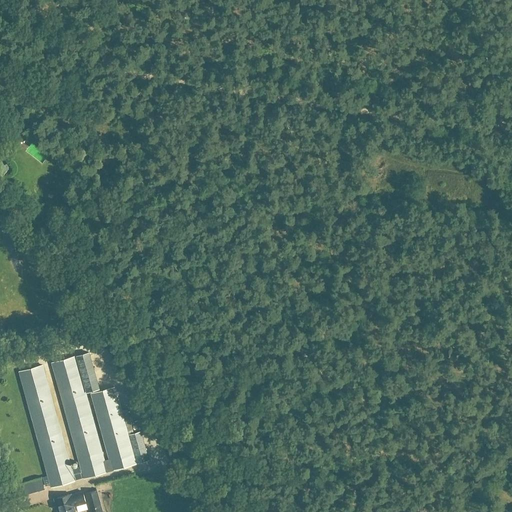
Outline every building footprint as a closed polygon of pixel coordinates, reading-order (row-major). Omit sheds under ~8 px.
[(0,177),(8,172),(7,170),(9,168),(6,164),(4,165),(0,158),(0,177)] [(89,353),(77,356),(87,392),(99,389),(89,353)] [(72,470),(43,365),(19,372),(49,479),(44,481),(45,487),(51,485),(51,487),(149,460),(141,432),(128,435),(115,387),(91,394),(109,460),(105,461),(76,356),(51,363),(80,467),(72,470)] [(134,433),(127,409),(122,410),(128,434),(134,433)] [(233,449),(231,432),(221,433),(223,450),(233,449)] [(102,511),(97,491),(86,494),(91,511),(102,511)] [(71,495),(71,494),(54,499),(58,511),(74,511),(74,508),(75,507),(73,502),(75,501),(76,506),(86,503),(83,492),(71,495)]
